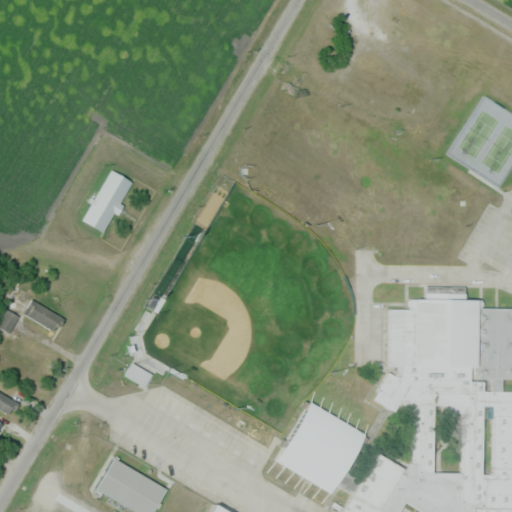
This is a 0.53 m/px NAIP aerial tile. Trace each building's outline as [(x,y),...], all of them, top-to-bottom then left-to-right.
[(129,186),(101,236),(79,223),(107,174),(129,186)] [(511,300),(423,298),(406,297),(406,308),(386,308),(385,366),(378,370),(378,405),(410,406),(408,476),(459,477),(458,503),(469,503),(473,510),(479,507),(478,511),(511,511),(511,387),(500,394),(501,379),(511,379),(511,300)] [(63,316),(29,299),(22,314),(56,331),(63,316)] [(0,327),(8,332),(18,315),(5,308),(0,315),(0,327)] [(122,379),(129,367),(148,378),(141,390),(122,379)] [(17,402),(0,391),(0,409),(9,415),(17,402)] [(365,433),(307,402),(275,462),(330,491),(334,484),(350,492),(339,511),(379,511),(404,468),(374,452),(359,480),(344,472),(365,433)] [(112,463),(163,492),(151,511),(128,511),(95,492),(112,463)] [(208,511),(228,511),(214,503),(208,511)]
